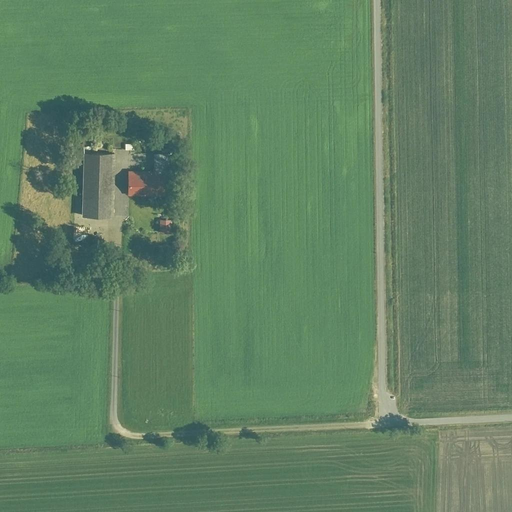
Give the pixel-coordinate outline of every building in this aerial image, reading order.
[(149,173),(165,174),(165,156),(150,156),(149,173)] [(80,158),(78,219),(110,219),(111,158),(80,158)] [(124,176),(125,197),(159,196),(158,175),(124,176)] [(29,179),(28,219),(53,219),(54,179),(29,179)] [(67,216),(68,245),(76,245),(75,216),(67,216)]
